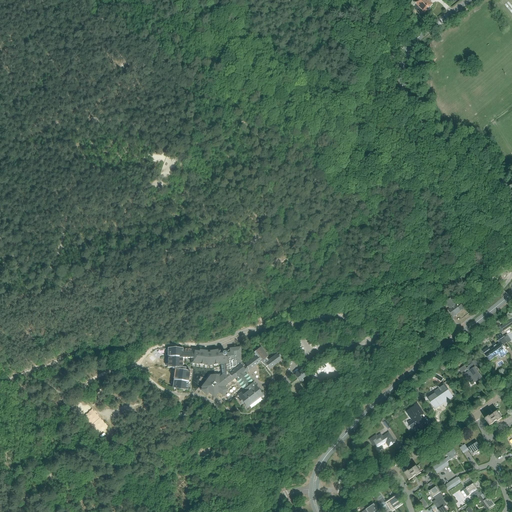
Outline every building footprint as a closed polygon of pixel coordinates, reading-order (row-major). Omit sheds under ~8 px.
[(418,0),(412,7),(417,11),(421,9),(424,13),(429,9),(433,4),(428,0),(418,0)] [(462,305),(458,308),(451,299),(446,303),(449,307),(450,309),(449,310),(454,316),(465,308),(462,305)] [(500,326),(497,328),(500,333),(501,333),(503,331),(504,331),(511,325),(511,319),(500,327),(500,326)] [(487,348),(482,351),(484,353),(489,361),(499,355),(501,358),(507,354),(506,354),(508,351),(505,349),(506,348),(504,345),(507,342),(504,338),(503,337),(501,333),(500,333),(496,336),(499,340),(497,341),(499,343),(497,344),(496,345),(495,343),(492,345),(494,347),(493,347),(489,350),(487,348)] [(253,353),(255,356),(244,365),(245,366),(242,368),(240,365),(241,364),(241,361),(242,360),(241,354),(242,354),(241,346),(229,348),(230,352),(225,353),(225,356),(227,356),(225,357),(225,353),(223,353),(221,353),(220,349),(208,351),(198,349),(198,348),(191,347),(191,349),(183,349),(183,348),(167,348),(167,349),(167,358),(167,368),(172,368),(172,369),(175,369),(173,378),(174,378),(172,388),(187,390),(190,371),(185,371),(185,368),(179,368),(179,366),(182,366),(182,358),(191,358),(190,364),(208,366),(221,364),(221,367),(222,375),(217,379),(217,375),(213,376),(213,378),(209,378),(206,381),(207,382),(201,390),(207,395),(209,392),(212,395),(216,394),(218,392),(222,395),(227,390),(223,387),(232,380),(235,378),(244,390),(238,395),(240,397),(238,399),(242,404),(243,402),(246,407),(261,395),(257,390),(245,373),(248,370),(261,361),(262,363),(263,363),(263,364),(265,367),(266,366),(269,369),(281,360),(276,354),(268,360),(267,360),(266,358),(267,356),(260,347),(253,353)] [(464,372),(465,373),(464,374),(471,383),(477,379),(478,380),(482,377),(475,368),(480,365),(476,359),(473,361),(471,359),(467,362),(470,365),(467,366),(468,367),(466,368),(464,366),(459,369),(461,373),(464,372)] [(305,377),(300,370),(297,372),(297,371),(295,373),(295,374),(294,375),(295,376),(295,377),(296,378),(297,380),(298,381),(299,382),(305,377)] [(439,388),(427,396),(435,409),(453,397),(443,383),(438,387),(439,388)] [(406,411),(413,420),(409,423),(411,426),(413,429),(417,426),(417,427),(421,424),(421,425),(425,422),(420,415),(424,413),(416,403),(414,405),(414,406),(406,411)] [(492,414),(492,415),(490,417),(489,416),(485,419),(490,426),(494,423),(494,422),(497,420),(497,421),(502,418),(497,411),(492,414)] [(383,416),(380,418),(383,422),(382,422),(387,429),(391,427),(383,416)] [(376,435),(375,436),(368,440),(375,449),(385,442),(389,447),(395,443),(388,432),(382,436),(381,433),(377,436),(376,435)] [(465,444),(460,448),(463,453),(468,450),(472,455),(481,449),(477,442),(467,449),(465,444)] [(210,445),(194,454),(199,461),(214,452),(210,445)] [(446,454),(448,457),(442,461),(446,467),(449,465),(447,462),(450,460),(458,455),(454,449),(446,454)] [(413,477),(414,476),(416,475),(417,476),(421,473),(416,466),(409,471),(408,471),(404,474),(409,481),(414,478),(413,477)] [(465,489),(463,490),(467,496),(469,495),(469,494),(469,495),(471,494),(475,499),(478,497),(483,493),(482,491),(479,493),(477,490),(477,489),(473,484),(465,489)] [(433,502),(435,505),(440,501),(442,499),(444,498),(440,493),(436,487),(429,491),(433,497),(435,500),(433,502)] [(478,497),(475,499),(477,502),(480,500),(484,506),(486,504),(489,509),(495,505),(492,501),(490,497),(487,499),(485,495),(483,493),(478,497)] [(382,497),(377,501),(379,503),(382,508),(383,508),(387,505),(388,505),(391,510),(400,504),(396,497),(394,495),(385,501),(384,499),(382,497)] [(438,510),(439,511),(447,511),(444,507),(447,505),(442,499),(440,501),(435,505),(438,510)]
